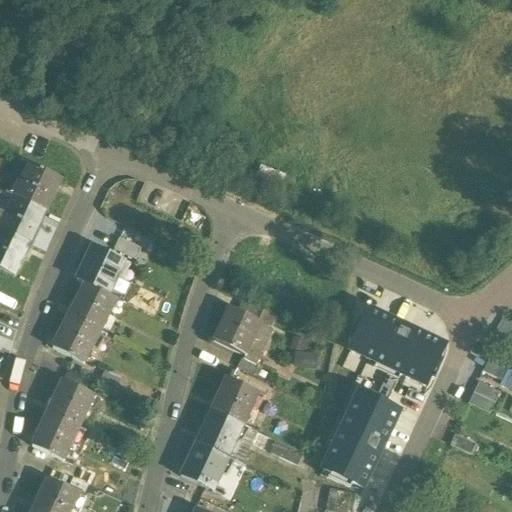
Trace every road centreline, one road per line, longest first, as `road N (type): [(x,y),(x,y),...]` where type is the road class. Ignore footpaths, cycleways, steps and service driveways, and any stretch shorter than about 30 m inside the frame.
road 1 (residential): [(106,154),(36,315),(0,495)]
road 2 (residential): [(149,511),(201,294),(230,212)]
road 3 (residential): [(230,212),(475,320)]
road 4 (residential): [(475,320),(387,511)]
road 5 (residential): [(106,154),(230,212)]
